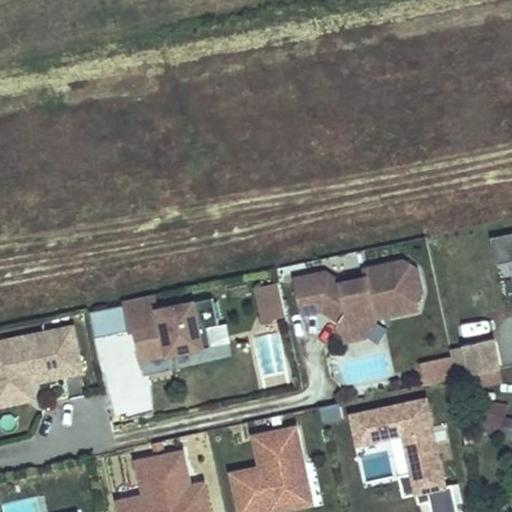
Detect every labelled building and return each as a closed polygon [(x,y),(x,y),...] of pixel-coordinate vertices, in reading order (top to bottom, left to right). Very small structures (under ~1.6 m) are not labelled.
[(511,233),(491,238),(497,265),(511,261),(511,233)] [(296,279),(304,314),(323,309),(326,305),(346,318),(343,322),(366,336),(376,321),(376,318),(417,309),(414,293),(422,291),(418,271),(410,273),(407,261),(366,270),(368,279),(343,284),(326,273),(296,279)] [(286,318),(279,283),(260,287),(267,322),(286,318)] [(221,320),(217,302),(214,303),(213,299),(159,311),(155,295),(124,302),(131,334),(136,333),(143,331),(146,346),(139,348),(145,377),(172,372),(169,358),(212,349),(208,329),(219,326),(218,321),(221,320)] [(323,309),(343,322),(346,318),(326,305),(323,309)] [(90,314),(95,338),(127,331),(121,307),(90,314)] [(511,318),(495,319),(495,336),(511,336),(511,318)] [(345,341),(366,336),(343,322),(345,341)] [(45,333),(49,347),(78,341),(75,327),(45,333)] [(257,331),(261,390),(290,388),(286,329),(257,331)] [(146,346),(143,331),(136,333),(139,348),(146,346)] [(0,342),(0,410),(37,403),(34,387),(32,380),(40,379),(41,386),(85,376),(78,341),(49,347),(45,333),(0,342)] [(502,368),(496,338),(449,348),(450,355),(455,377),(470,374),(500,368),(502,368)] [(450,355),(435,359),(436,366),(429,368),(432,382),(455,377),(450,355)] [(432,382),(429,368),(436,366),(435,359),(420,362),(424,384),(432,382)] [(502,381),(500,368),(470,374),(473,388),(502,381)] [(32,380),(34,387),(41,386),(40,379),(32,380)] [(399,474),(404,497),(415,495),(415,496),(417,495),(418,504),(429,501),(431,511),(459,511),(453,484),(448,485),(428,395),(349,413),(356,446),(402,436),(410,472),(399,474)] [(506,419),(508,406),(485,402),(478,434),(502,438),(506,419)] [(344,418),(340,403),(320,407),(323,422),(344,418)] [(511,420),(506,419),(502,438),(511,440),(511,420)] [(233,475),(240,511),(256,511),(280,507),(281,511),(302,506),(299,492),(307,481),(296,428),(255,437),(262,468),(233,475)] [(210,511),(205,483),(194,485),(187,448),(133,459),(140,494),(113,499),(115,511),(210,511)]
